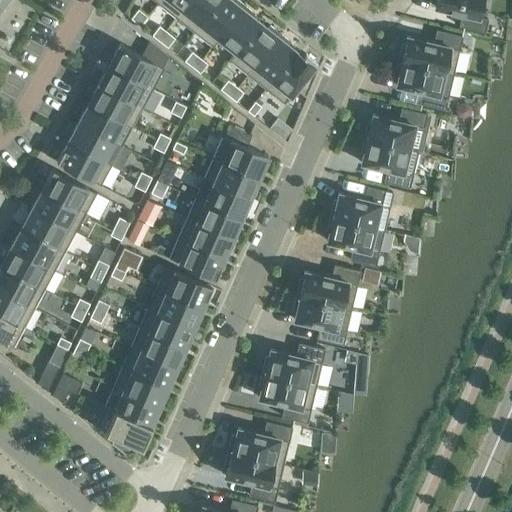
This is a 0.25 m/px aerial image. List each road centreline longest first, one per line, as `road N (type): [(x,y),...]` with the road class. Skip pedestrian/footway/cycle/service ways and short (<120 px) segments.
road 1 (residential): [(163,499),(355,39),(305,0)]
road 2 (residential): [(163,499),(0,372)]
road 3 (residential): [(88,0),(0,138)]
